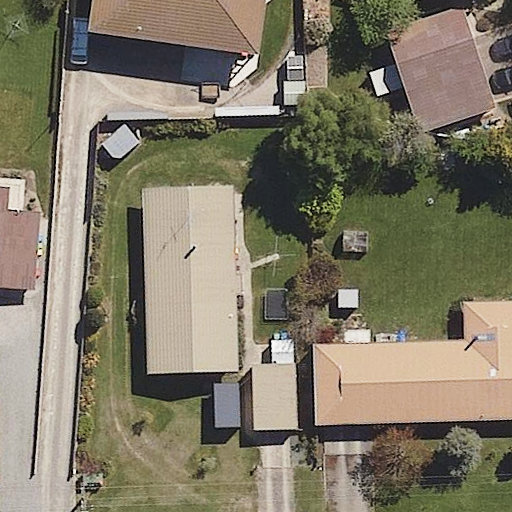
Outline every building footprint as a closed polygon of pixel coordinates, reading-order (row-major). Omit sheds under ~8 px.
[(269,62),(277,0),(99,0),(95,38),(269,62)] [(477,39),(409,68),(437,136),(506,107),(477,39)] [(15,223),(16,188),(0,187),(0,290),(41,292),(44,225),(15,223)] [(237,187),(146,189),(149,373),(240,371),(237,187)] [(467,339),(314,343),(316,429),(511,423),(511,300),(466,302),(467,339)] [(303,339),(251,339),(251,435),(303,435),(303,339)]
